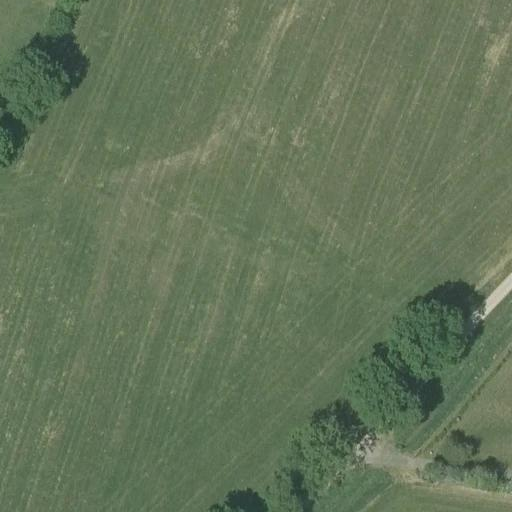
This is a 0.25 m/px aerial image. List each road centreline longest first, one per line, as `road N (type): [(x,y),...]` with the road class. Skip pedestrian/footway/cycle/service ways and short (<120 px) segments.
road 1 (track): [(511,281),(399,404)]
road 2 (unclassified): [(293,511),(399,404)]
